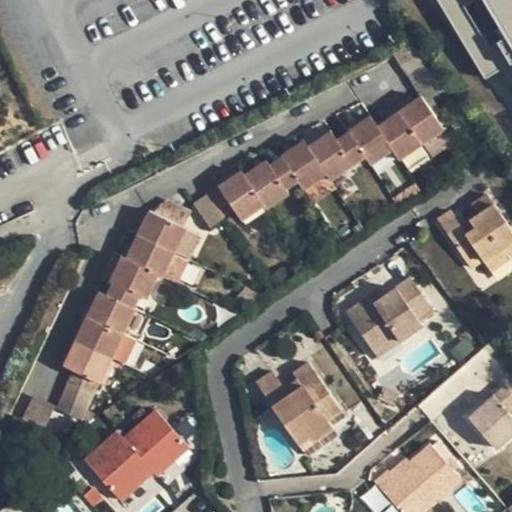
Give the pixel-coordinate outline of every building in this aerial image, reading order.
[(472,0),(437,0),(446,16),(472,0)] [(511,0),(472,0),(446,16),(484,78),(502,67),(511,84),(511,0)] [(414,46),(391,57),(399,68),(421,56),(414,46)] [(428,66),(406,78),(412,88),(435,75),(428,66)] [(435,75),(412,88),(419,98),(421,100),(442,86),(435,75)] [(421,100),(419,98),(397,113),(418,144),(440,129),(421,100)] [(390,149),(396,159),(418,144),(397,113),(376,128),(390,149)] [(361,156),(367,165),(390,149),(376,128),(368,117),(345,134),(361,156)] [(361,156),(345,134),(333,143),(326,134),(305,148),(323,174),(327,180),(361,156)] [(294,181),(300,189),(323,174),(305,148),(301,142),(278,158),(294,181)] [(264,162),(242,177),(260,204),(264,208),(285,194),(282,190),(294,181),(278,158),(267,166),(264,162)] [(216,189),(231,210),(238,220),(260,204),(242,177),(239,172),(216,189)] [(333,189),(327,180),(323,174),(300,189),(311,205),(333,189)] [(393,201),(398,209),(420,194),(415,187),(393,201)] [(204,197),(220,219),(231,210),(216,189),(204,197)] [(477,253),(481,261),(488,271),(510,257),(505,252),(502,244),(511,237),(511,227),(490,194),(474,204),(481,214),(470,221),(476,230),(466,236),(453,244),(465,262),(477,253)] [(165,204),(158,218),(182,229),(187,215),(165,204)] [(437,221),(453,244),(466,236),(460,227),(451,212),(437,221)] [(182,229),(158,218),(149,213),(137,237),(172,253),(184,230),(182,229)] [(460,227),(466,236),(476,230),(470,221),(460,227)] [(172,253),(186,260),(187,261),(198,236),(184,230),(172,253)] [(172,253),(137,237),(126,260),(161,277),(172,253)] [(511,246),(511,237),(502,244),(505,252),(511,246)] [(161,277),(175,284),(186,260),(172,253),(161,277)] [(469,269),(481,261),(477,253),(465,262),(469,269)] [(113,284),(107,297),(133,309),(139,296),(144,299),(155,276),(120,260),(110,282),(113,284)] [(269,290),(267,287),(251,278),(246,289),(266,298),(269,290)] [(415,317),(430,308),(410,279),(381,299),(373,304),(369,298),(346,313),(376,357),(421,326),(415,317)] [(381,299),(376,292),(369,298),(373,304),(381,299)] [(98,295),(87,318),(121,334),(133,309),(107,297),(106,298),(98,295)] [(110,358),(121,334),(87,318),(75,342),(110,358)] [(167,350),(174,359),(189,345),(181,337),(167,350)] [(70,370),(75,371),(98,382),(99,382),(110,358),(75,342),(64,365),(65,366),(70,370)] [(286,402),(281,395),(268,377),(253,388),(297,454),(328,435),(322,425),(337,414),(307,369),(290,379),(295,387),(299,393),(286,402)] [(75,371),(68,385),(91,397),(98,382),(75,371)] [(490,393),(508,413),(511,409),(511,394),(502,383),(490,393)] [(295,387),(281,395),(286,402),(299,393),(295,387)] [(490,393),(465,415),(494,447),(511,431),(511,418),(508,413),(490,393)] [(87,410),(62,398),(56,411),(81,422),(87,410)] [(33,407),(25,427),(35,431),(44,413),(33,407)] [(118,432),(85,461),(122,502),(154,472),(158,476),(189,447),(156,410),(124,439),(118,432)] [(44,413),(35,431),(45,436),(53,417),(44,413)] [(347,444),(352,450),(363,442),(359,435),(347,444)] [(393,478),(391,476),(388,473),(374,486),(397,511),(422,511),(458,479),(429,446),(409,464),(393,478)] [(407,462),(391,476),(393,478),(409,464),(407,462)]
